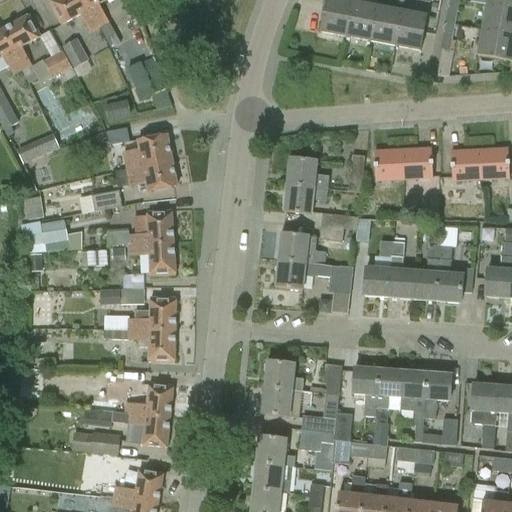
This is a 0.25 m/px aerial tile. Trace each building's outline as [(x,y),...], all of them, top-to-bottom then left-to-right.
[(61,26),(80,16),(91,35),(99,30),(83,0),(61,0),(50,6),(61,26)] [(109,24),(98,5),(107,0),(83,0),(99,30),(103,36),(112,31),(108,25),(109,24)] [(325,0),(319,32),(345,37),(351,2),(340,0),(325,0)] [(455,0),(450,0),(446,24),(454,25),(459,1),(455,0)] [(511,10),(511,0),(485,0),(485,5),(511,10)] [(345,37),(370,42),(376,7),(351,2),(345,37)] [(511,36),(511,10),(485,5),(480,30),(511,36)] [(370,42),(395,47),(402,12),(376,7),(370,42)] [(427,16),(402,12),(395,47),(420,52),(427,16)] [(32,66),(22,48),(40,38),(28,17),(1,33),(23,72),(30,85),(39,80),(31,67),(32,66)] [(449,52),(454,25),(446,24),(441,50),(449,52)] [(511,62),(511,59),(511,36),(480,30),(475,56),(511,62)] [(0,89),(0,60),(4,59),(14,77),(23,72),(1,33),(0,33),(0,123),(5,131),(18,123),(0,89)] [(77,40),(63,48),(74,69),(73,70),(78,78),(92,71),(87,62),(89,61),(77,40)] [(63,52),(44,62),(53,78),(61,74),(65,83),(76,77),(63,52)] [(129,68),(141,101),(155,95),(143,63),(129,68)] [(103,107),(107,123),(131,117),(127,102),(103,107)] [(127,130),(104,134),(107,148),(130,144),(127,130)] [(17,152),(23,166),(60,150),(53,136),(17,152)] [(139,150),(122,153),(123,155),(126,171),(172,162),(167,137),(167,136),(137,142),(139,150)] [(431,150),(403,151),(404,181),(433,180),(431,150)] [(508,150),(480,152),(481,181),(509,180),(508,150)] [(376,183),(404,181),(403,151),(374,153),(376,183)] [(453,182),(481,181),(480,152),(452,153),(453,182)] [(348,193),(361,195),(365,158),(352,157),(348,193)] [(329,178),(315,176),(316,163),(289,160),(286,186),(328,191),(329,178)] [(126,171),(115,173),(118,189),(138,185),(145,184),(147,192),(147,193),(176,187),(172,162),(126,171)] [(326,204),(328,191),(286,186),(283,213),(310,216),(312,202),(326,204)] [(121,208),(119,192),(92,196),(94,212),(121,208)] [(44,218),(41,198),(24,201),(27,221),(44,218)] [(484,220),(484,204),(458,203),(458,219),(484,220)] [(109,247),(127,246),(172,243),(171,213),(147,214),(148,218),(134,218),(135,236),(129,236),(129,233),(108,234),(109,247)] [(344,231),(357,232),(358,219),(322,215),(321,229),(344,231)] [(358,219),(357,232),(356,243),(368,245),(371,220),(358,219)] [(44,245),(44,246),(68,242),(65,221),(41,225),(40,223),(21,227),(24,248),(44,245)] [(342,243),(344,231),(321,229),(319,241),(342,243)] [(69,235),(71,250),(84,248),(81,233),(69,235)] [(317,238),(307,237),(280,235),(278,261),(325,266),(326,254),(316,253),(317,238)] [(128,257),(150,256),(151,278),(174,276),(172,243),(127,246),(128,257)] [(380,258),(391,258),(392,244),(381,243),(380,258)] [(415,270),(402,269),(404,245),(392,244),(391,258),(391,269),(388,298),(413,300),(415,270)] [(511,244),(502,244),(500,269),(488,268),(486,297),(510,299),(511,277),(511,244)] [(427,271),(415,270),(413,300),(437,302),(440,247),(428,247),(427,271)] [(462,274),(450,273),(452,248),(440,247),(437,302),(461,304),(462,294),(472,295),(474,271),(462,270),(462,274)] [(352,269),(340,267),(339,268),(331,268),(325,267),(325,266),(278,261),(275,288),(302,291),(303,276),(329,279),(328,294),(350,295),(352,269)] [(364,296),(388,298),(391,269),(366,267),(364,296)] [(144,306),(144,290),(120,291),(100,291),(101,306),(144,306)] [(150,300),(150,313),(135,312),(135,321),(128,321),(128,331),(174,332),(174,300),(150,300)] [(173,364),(174,332),(128,331),(128,332),(104,332),(104,341),(138,341),(138,348),(149,349),(149,364),(173,364)] [(304,381),(293,379),(294,366),(267,363),(264,389),(291,392),(302,393),(304,381)] [(325,366),(322,385),(326,386),(325,396),(338,397),(342,368),(325,366)] [(353,396),(365,397),(364,418),(376,419),(379,371),(355,369),(353,396)] [(390,399),(400,400),(403,373),(379,371),(376,419),(375,424),(388,425),(390,399)] [(422,444),(424,420),(427,375),(403,373),(400,400),(400,412),(414,413),(413,427),(416,427),(415,443),(422,444)] [(435,421),(437,403),(449,404),(451,377),(427,375),(424,420),(435,421)] [(20,378),(18,401),(42,402),(44,380),(20,378)] [(125,404),(124,414),(169,419),(172,388),(149,385),(147,397),(131,395),(130,404),(125,404)] [(493,451),(495,416),(497,416),(499,388),(475,386),(472,425),(483,426),(481,450),(493,451)] [(497,416),(508,417),(505,453),(511,453),(511,389),(499,388),(497,416)] [(300,420),(302,393),(291,392),(264,389),(261,416),(300,420)] [(89,412),(113,414),(116,414),(117,403),(90,400),(89,412)] [(165,451),(169,419),(124,414),(116,414),(113,414),(112,424),(134,426),(132,444),(142,445),(141,449),(165,451)] [(336,421),(334,434),(333,442),(350,444),(352,416),(336,415),(336,421)] [(303,417),(301,431),(334,434),(336,421),(303,417)] [(443,420),(442,436),(441,446),(456,448),(458,422),(443,420)] [(321,444),(333,446),(333,442),(334,434),(301,431),(299,451),(320,453),(321,444)] [(93,437),(80,436),(78,452),(91,454),(91,455),(118,458),(120,438),(93,435),(93,437)] [(295,458),(284,457),(286,441),(259,438),(256,465),(294,469),(295,458)] [(351,444),(350,444),(333,442),(333,446),(334,446),(333,464),(349,466),(350,458),(351,444)] [(369,446),(351,444),(350,458),(367,460),(369,446)] [(385,462),(387,448),(369,446),(367,460),(385,462)] [(397,468),(398,446),(389,446),(388,468),(397,468)] [(397,463),(414,464),(415,465),(417,451),(399,449),(397,463)] [(435,453),(417,451),(415,465),(433,466),(435,453)] [(462,469),(463,456),(445,454),(444,467),(462,469)] [(492,472),(510,474),(511,461),(494,459),(492,472)] [(281,494),(290,495),(293,469),(294,469),(256,465),(253,491),(281,494)] [(100,497),(113,500),(156,507),(162,475),(139,471),(136,491),(102,485),(100,497)] [(336,511),(361,511),(363,498),(363,497),(365,479),(352,478),(350,496),(338,495),(336,511)] [(399,484),(397,502),(386,500),(385,511),(409,511),(410,503),(412,486),(399,484)] [(310,486),(309,497),(322,499),(323,488),(310,486)] [(375,499),(363,498),(361,511),(385,511),(386,500),(388,487),(377,486),(375,499)] [(278,511),(281,494),(253,491),(250,511),(278,511)] [(496,492),(495,504),(483,502),(481,511),(506,511),(507,505),(508,494),(496,492)] [(320,511),(322,499),(309,497),(307,511),(320,511)] [(111,509),(128,511),(155,511),(156,507),(113,500),(111,509)] [(409,511),(433,511),(434,506),(410,503),(409,511)]
